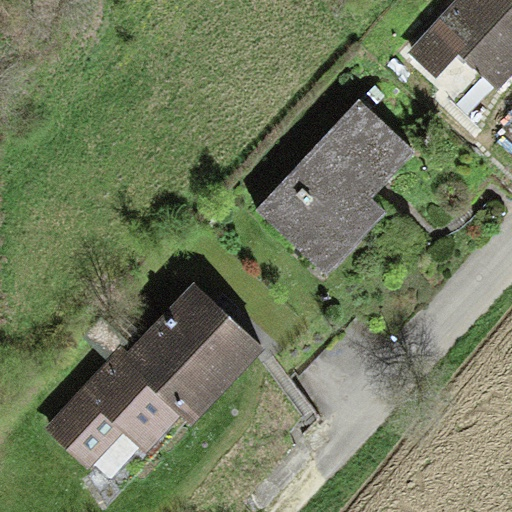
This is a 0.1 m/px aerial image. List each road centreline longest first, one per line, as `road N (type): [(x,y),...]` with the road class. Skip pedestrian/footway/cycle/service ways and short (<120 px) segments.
road 1 (residential): [(511,256),(364,422)]
road 2 (track): [(364,422),(265,511)]
